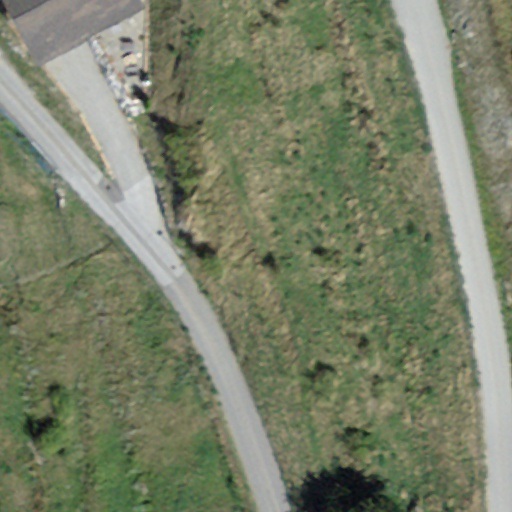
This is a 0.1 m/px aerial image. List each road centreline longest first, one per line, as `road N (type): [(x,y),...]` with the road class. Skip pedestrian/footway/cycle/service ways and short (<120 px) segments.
road 1 (unclassified): [(503,511),(490,348),(419,0)]
road 2 (residential): [(0,80),(192,305),(275,511)]
